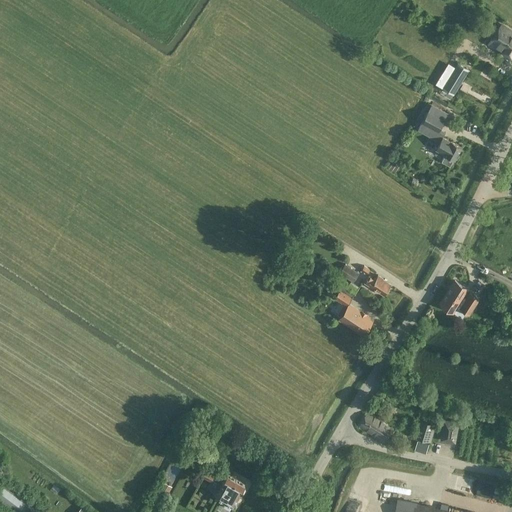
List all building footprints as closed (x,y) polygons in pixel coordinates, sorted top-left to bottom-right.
[(511,57),(511,32),(506,29),(499,25),(491,40),(497,44),(495,48),(501,52),(511,58),(511,57)] [(457,63),(442,88),(454,95),(469,70),(457,63)] [(438,132),(445,120),(428,111),(417,131),(440,143),(436,150),(445,155),(441,161),(450,166),(453,160),(455,160),(455,159),(457,159),(459,156),(458,154),(462,147),(451,141),(451,142),(443,137),(444,135),(438,132)] [(339,274),(353,282),(359,273),(345,264),(339,274)] [(370,269),(364,266),(361,270),(367,274),(370,269)] [(326,293),(346,306),(359,287),(350,281),(349,283),(338,275),(326,293)] [(382,279),(382,278),(377,275),(374,280),(369,276),(365,282),(384,295),(385,293),(387,294),(390,290),(388,289),(391,285),(382,279)] [(466,298),(463,296),(467,289),(464,287),(455,281),(440,304),(462,318),(466,312),(469,314),(479,299),(469,293),(466,298)] [(484,298),(478,308),(485,313),(491,303),(484,298)] [(350,305),(340,320),(362,334),(372,320),(350,305)] [(367,413),(359,426),(384,442),(392,429),(367,413)] [(431,442),(436,423),(418,418),(413,437),(431,442)] [(441,440),(454,442),(458,423),(444,421),(441,440)] [(215,474),(206,469),(202,477),(211,481),(215,474)] [(223,506),(230,510),(232,505),(233,506),(240,493),(241,493),(244,492),(246,488),(245,486),(244,485),(228,475),(216,496),(225,501),(223,506)] [(453,478),(451,490),(480,496),(481,491),(486,492),(487,485),(453,478)] [(0,492),(0,500),(16,511),(19,511),(25,505),(3,489),(0,492)] [(461,511),(459,511),(458,511),(457,511),(417,504),(417,503),(397,499),(394,511),(461,511)] [(356,511),(359,505),(347,500),(342,511),(356,511)]
